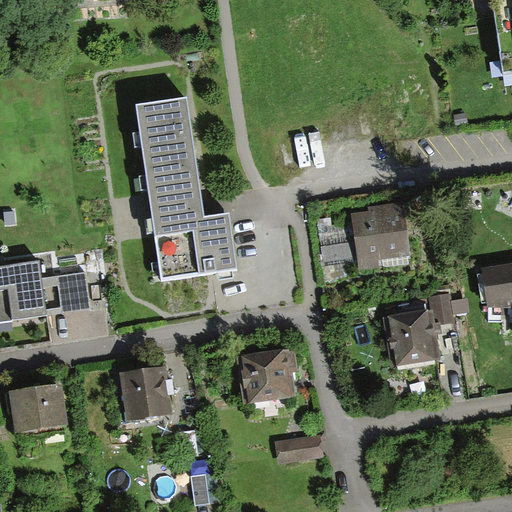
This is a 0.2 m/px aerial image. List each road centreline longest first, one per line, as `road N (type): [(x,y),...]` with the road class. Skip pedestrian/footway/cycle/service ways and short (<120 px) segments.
road 1 (residential): [(343,437),(310,315),(0,365)]
road 2 (residential): [(511,408),(343,437)]
road 3 (residential): [(511,153),(376,178)]
